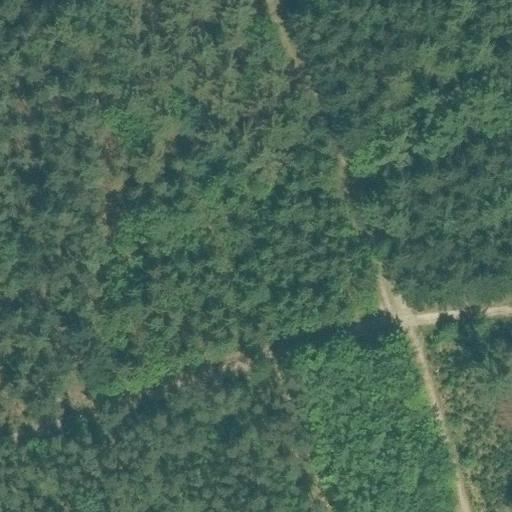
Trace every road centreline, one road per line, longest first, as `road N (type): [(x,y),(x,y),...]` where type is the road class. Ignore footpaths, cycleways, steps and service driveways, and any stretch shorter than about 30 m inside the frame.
road 1 (track): [(468,511),(405,318),(282,0)]
road 2 (track): [(0,443),(349,336),(511,308)]
